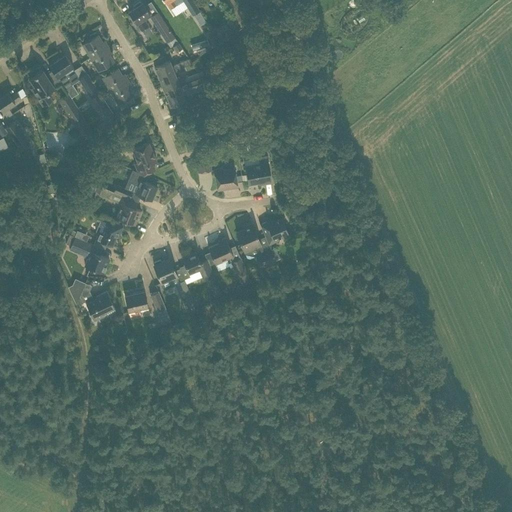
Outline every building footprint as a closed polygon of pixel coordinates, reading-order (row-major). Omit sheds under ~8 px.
[(193,0),(183,0),(192,14),(200,9),(193,0)] [(223,0),(240,26),(249,20),(235,0),(223,0)] [(133,5),(134,7),(129,11),(141,30),(149,25),(144,17),(150,14),(142,2),(141,3),(140,1),(133,5)] [(149,16),(166,41),(175,36),(158,10),(149,16)] [(225,21),(214,29),(220,38),(232,30),(225,21)] [(82,44),(90,57),(108,46),(104,40),(102,42),(98,34),(82,44)] [(192,43),(194,49),(208,44),(207,39),(192,43)] [(172,46),(176,52),(182,47),(178,42),(172,46)] [(108,46),(90,57),(98,70),(114,61),(109,54),(112,52),(108,46)] [(64,54),(49,64),(65,89),(72,84),(63,72),(72,66),(73,66),(65,54),(64,54)] [(163,62),(154,66),(158,76),(179,68),(184,66),(183,64),(190,62),(188,58),(171,65),(171,64),(169,60),(163,62)] [(101,76),(110,90),(128,80),(124,73),(122,75),(118,68),(109,73),(109,72),(101,76)] [(158,76),(162,86),(178,80),(175,74),(180,72),(179,68),(158,76)] [(30,87),(42,105),(52,98),(47,91),(54,86),(42,69),(29,78),(34,85),(30,87)] [(78,78),(91,97),(99,92),(86,72),(78,78)] [(188,87),(166,96),(170,107),(175,105),(177,112),(190,106),(187,99),(186,99),(183,93),(186,92),(187,94),(208,85),(206,79),(188,86),(188,87)] [(128,80),(110,90),(117,104),(134,94),(129,87),(132,86),(128,80)] [(162,86),(166,96),(188,87),(188,86),(187,83),(180,86),(178,80),(162,86)] [(10,96),(8,92),(0,97),(0,107),(2,111),(15,103),(14,102),(20,98),(16,91),(10,96)] [(81,114),(82,113),(68,92),(58,98),(72,120),(73,119),(83,134),(91,129),(81,114)] [(7,131),(20,151),(30,144),(13,121),(4,128),(7,131)] [(130,130),(133,136),(142,132),(138,122),(130,130)] [(266,135),(261,136),(264,150),(269,149),(266,135)] [(133,162),(137,171),(143,174),(155,169),(152,162),(156,160),(148,141),(131,149),(136,161),(133,162)] [(195,156),(198,172),(211,170),(208,149),(195,151),(196,156),(195,156)] [(109,158),(115,162),(119,154),(113,151),(109,158)] [(258,157),(244,159),(245,164),(248,184),(258,182),(263,181),(263,183),(271,182),(269,172),(266,154),(258,155),(258,157)] [(214,169),(217,189),(237,186),(234,166),(224,168),(224,167),(214,169)] [(127,180),(124,187),(132,191),(132,192),(134,193),(142,196),(151,200),(157,186),(144,181),(147,175),(143,174),(137,171),(132,169),(127,180)] [(116,184),(113,190),(113,191),(129,198),(132,192),(132,191),(124,187),(116,184)] [(113,191),(113,190),(102,185),(101,187),(99,192),(99,193),(118,202),(117,204),(120,205),(115,216),(134,224),(141,210),(135,208),(138,202),(129,198),(113,191)] [(98,231),(95,238),(112,245),(118,232),(120,233),(122,226),(102,217),(97,231),(98,231)] [(260,223),(265,235),(268,243),(289,235),(281,217),(267,223),(266,221),(260,223)] [(275,259),(271,249),(263,252),(260,245),(261,245),(252,223),(244,226),(245,228),(236,232),(244,252),(245,251),(246,253),(256,255),(260,266),(276,260),(275,259)] [(109,258),(100,254),(102,248),(69,234),(65,242),(71,245),(69,248),(87,256),(84,264),(103,272),(109,258)] [(221,239),(222,241),(208,247),(215,264),(233,256),(225,237),(221,239)] [(270,248),(271,249),(275,259),(280,257),(275,246),(270,248)] [(200,261),(196,252),(182,257),(188,273),(189,273),(192,280),(202,276),(204,280),(207,278),(209,282),(215,280),(210,268),(206,258),(200,261)] [(153,264),(157,273),(164,289),(164,288),(173,284),(173,285),(174,285),(171,279),(177,276),(169,258),(161,261),(160,259),(154,261),(155,264),(153,264)] [(231,262),(237,275),(238,275),(242,285),(250,281),(240,258),(231,262)] [(191,296),(192,294),(185,278),(176,282),(183,298),(184,299),(188,307),(195,304),(191,296)] [(71,282),(68,284),(71,289),(70,290),(75,302),(82,287),(71,282)] [(88,291),(89,290),(82,287),(75,302),(76,304),(92,296),(90,291),(88,291)] [(149,306),(147,299),(144,290),(124,295),(129,311),(149,306)] [(149,294),(162,323),(171,320),(158,290),(149,294)] [(96,297),(87,302),(86,302),(94,319),(115,309),(106,291),(95,296),(96,297)]
